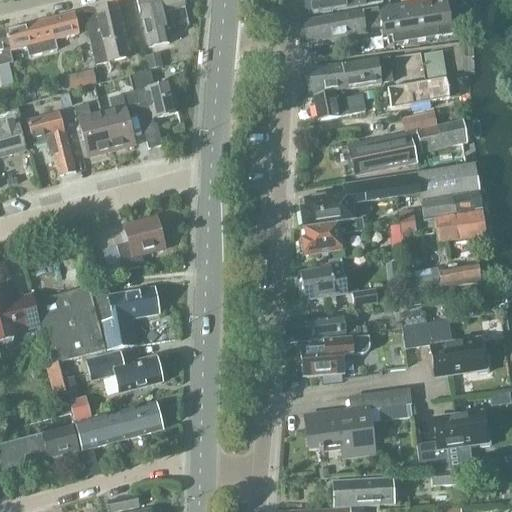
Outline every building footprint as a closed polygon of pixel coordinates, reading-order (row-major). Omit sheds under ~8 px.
[(147,50),(169,45),(162,14),(185,9),(182,0),(145,0),(137,2),(147,50)] [(303,0),(305,17),(385,5),(383,0),(303,0)] [(452,38),(445,0),(444,0),(304,24),(307,45),(386,32),(389,49),(452,38)] [(96,67),(129,59),(116,7),(83,14),(96,67)] [(5,33),(10,54),(28,49),(30,59),(57,52),(54,42),(79,36),(74,15),(5,32),(5,33)] [(0,68),(13,65),(10,54),(5,33),(0,34),(0,68)] [(427,84),(431,83),(445,80),(447,80),(442,53),(423,56),(427,84)] [(148,71),(162,68),(159,54),(145,57),(148,71)] [(377,61),(359,64),(305,72),(309,97),(362,89),(391,84),(388,60),(377,62),(377,61)] [(92,72),(78,75),(81,88),(95,85),(92,72)] [(137,92),(133,93),(136,106),(148,151),(162,148),(156,127),(154,127),(153,121),(178,115),(170,86),(150,91),(149,86),(152,85),(150,74),(133,78),(137,92)] [(454,79),(447,80),(450,100),(458,99),(454,79)] [(446,80),(387,91),(391,110),(412,107),(413,113),(430,110),(429,104),(450,100),(446,80)] [(133,93),(126,95),(129,108),(136,106),(134,96),(133,93)] [(333,94),(313,98),(318,122),(338,119),(365,114),(362,97),(335,101),(333,94)] [(372,94),(364,95),(365,103),(373,101),(372,94)] [(101,115),(111,154),(135,148),(122,98),(110,101),(112,112),(101,115)] [(111,154),(101,115),(90,118),(87,107),(75,110),(88,160),(111,154)] [(0,160),(25,153),(17,126),(14,112),(0,115),(0,160)] [(63,134),(58,115),(27,123),(33,148),(47,145),(50,158),(55,157),(60,178),(76,174),(65,134),(63,134)] [(402,121),(404,136),(348,148),(354,178),(416,165),(415,156),(467,145),(463,123),(437,129),(434,115),(402,121)] [(465,168),(414,176),(418,197),(419,197),(420,196),(422,206),(420,206),(423,223),(434,221),(438,247),(486,239),(482,211),(475,166),(465,168)] [(305,211),(300,211),(303,230),(304,230),(340,225),(347,224),(355,222),(353,207),(418,197),(414,176),(343,187),(345,195),(336,197),(303,201),(305,211)] [(16,179),(7,182),(9,188),(17,185),(16,179)] [(412,213),(398,216),(401,237),(416,234),(412,213)] [(123,274),(144,268),(141,258),(164,251),(156,220),(124,229),(128,245),(116,248),(123,274)] [(301,244),(299,244),(301,255),(303,255),(304,258),(343,253),(342,241),(339,242),(339,237),(364,233),(362,221),(355,222),(347,224),(340,225),(304,230),(306,240),(301,240),(301,244)] [(327,263),(328,272),(300,276),(300,279),(297,279),(299,291),(302,290),(304,303),(336,298),(335,297),(346,295),(343,281),(344,281),(341,261),(327,263)] [(93,266),(89,274),(100,280),(104,273),(93,266)] [(438,272),(405,278),(408,296),(441,290),(481,284),(478,266),(438,272)] [(105,354),(96,316),(89,290),(36,304),(42,325),(51,360),(57,358),(59,366),(105,354)] [(16,331),(42,325),(36,304),(33,305),(31,301),(18,304),(19,307),(11,310),(5,291),(0,292),(0,348),(12,345),(13,340),(18,338),(16,331)] [(93,298),(96,316),(111,314),(113,324),(102,326),(107,353),(136,348),(131,322),(159,317),(154,291),(109,299),(108,296),(93,298)] [(353,309),(377,305),(376,292),(376,291),(351,295),(353,309)] [(376,292),(377,305),(386,304),(384,291),(376,292)] [(420,300),(409,302),(410,310),(421,308),(420,300)] [(329,328),(328,320),(284,325),(286,345),(355,337),(361,336),(359,328),(341,330),(341,326),(329,328)] [(425,321),(405,324),(406,330),(416,329),(426,327),(425,321)] [(426,327),(416,329),(418,350),(430,348),(434,381),(476,374),(477,378),(489,376),(486,358),(483,358),(480,340),(451,344),(448,324),(426,327)] [(406,330),(401,331),(405,352),(418,350),(416,329),(406,330)] [(303,378),(337,376),(343,376),(342,357),(364,356),(365,355),(367,354),(369,351),(369,339),(351,340),(351,341),(324,344),(309,345),(309,350),(301,351),(303,378)] [(127,370),(122,353),(86,363),(92,384),(115,377),(120,396),(166,383),(160,361),(127,370)] [(374,458),(368,413),(379,411),(410,407),(413,407),(411,391),(361,397),(363,411),(305,418),(309,453),(341,449),(342,462),(374,458)] [(86,401),(70,405),(75,425),(91,421),(86,401)] [(83,453),(162,432),(155,406),(121,415),(75,425),(83,453)] [(410,407),(379,411),(380,424),(412,420),(410,407)] [(421,474),(430,473),(452,470),(449,450),(491,445),(486,413),(434,419),(437,444),(417,447),(421,474)] [(71,428),(31,439),(0,447),(0,464),(2,472),(27,466),(24,457),(35,454),(46,451),(48,460),(78,452),(71,428)] [(328,470),(319,471),(320,480),(329,479),(328,470)] [(452,471),(430,473),(431,488),(453,487),(452,471)] [(333,485),(335,510),(396,506),(395,482),(333,485)] [(109,511),(126,511),(138,510),(136,498),(108,503),(109,511)]
